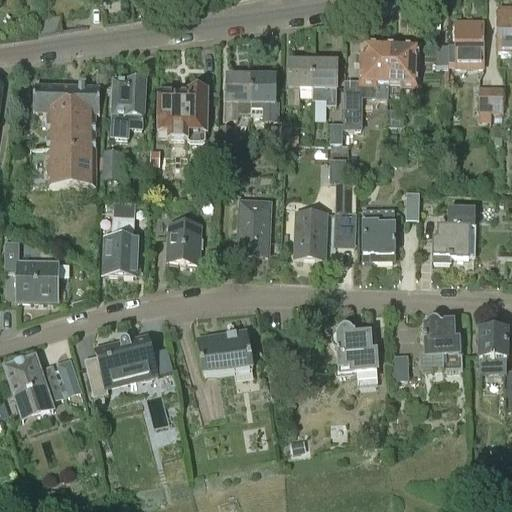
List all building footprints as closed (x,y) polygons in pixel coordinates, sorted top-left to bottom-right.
[(511,16),(497,17),(497,57),(500,57),(500,63),(511,62),(511,16)] [(35,39),(61,34),(59,19),(35,23),(35,39)] [(482,59),(482,28),(454,27),(454,50),(448,50),(448,68),(469,68),(469,59),(482,59)] [(388,91),(389,51),(363,50),(360,88),(344,87),(343,125),(343,136),(356,136),(357,105),(386,107),(388,91)] [(415,92),(417,52),(389,51),(388,91),(415,92)] [(311,94),(312,68),(287,67),(287,111),(297,111),(298,93),(311,94)] [(312,68),(311,94),(312,94),(312,106),(325,107),(325,112),(335,112),(336,68),(312,68)] [(129,86),(113,85),(109,144),(129,145),(130,135),(143,135),(143,121),(142,121),(144,87),(142,87),(140,83),(135,82),(131,83),(129,86)] [(250,120),(250,82),(226,82),(225,125),(236,125),(236,120),(250,120)] [(273,127),(274,83),(250,82),(250,120),(264,120),(264,126),(273,127)] [(94,193),(94,144),(79,144),(78,136),(73,136),(73,119),(56,119),(57,92),(34,92),(33,118),(47,119),(47,158),(30,158),(30,192),(94,193)] [(94,144),(93,120),(98,120),(99,94),(57,92),(56,119),(73,119),(73,136),(78,136),(79,144),(94,144)] [(490,126),(490,93),(478,93),(478,118),(483,118),(483,126),(490,126)] [(490,126),(491,126),(490,118),(502,118),(502,93),(490,93),(490,126)] [(206,138),(207,95),(187,95),(187,98),(157,98),(157,143),(167,143),(167,146),(186,147),(189,149),(201,149),(204,146),(204,138),(206,138)] [(396,134),(396,115),(387,115),(386,133),(396,134)] [(342,130),(329,129),(329,150),(341,150),(342,130)] [(267,149),(280,149),(280,141),(280,132),(267,132),(267,149)] [(232,153),(232,134),(218,134),(218,152),(232,153)] [(289,141),(280,141),(280,149),(297,149),(297,141),(289,141)] [(293,152),(287,158),(293,165),(299,158),(293,152)] [(103,156),(102,193),(116,193),(117,156),(103,156)] [(218,203),(233,202),(233,174),(219,174),(218,203)] [(349,221),(348,189),(335,189),(335,221),(349,221)] [(418,226),(418,204),(405,204),(405,225),(418,226)] [(266,263),(268,217),(269,209),(238,207),(236,261),(266,263)] [(120,283),(123,209),(113,209),(111,244),(103,243),(103,261),(105,261),(104,282),(120,283)] [(139,263),(140,245),(132,245),(134,209),(123,209),(120,283),(136,283),(136,263),(139,263)] [(473,262),(473,215),(447,215),(447,234),(438,234),(437,246),(432,246),(432,270),(448,270),(448,265),(468,265),(468,262),(473,262)] [(393,267),(393,217),(362,217),(362,260),(369,260),(369,267),(393,267)] [(323,266),(325,219),(295,218),(293,264),(323,266)] [(198,272),(200,232),(168,231),(166,270),(198,272)] [(5,249),(5,275),(17,275),(16,307),(56,308),(57,268),(18,267),(18,249),(5,249)] [(424,362),(441,361),(441,378),(461,377),(460,363),(458,363),(457,346),(453,346),(452,327),(447,327),(447,328),(440,329),(440,326),(438,324),(436,323),(431,323),(429,325),(427,327),(427,329),(423,329),(424,362)] [(352,335),(351,334),(350,332),(347,331),(345,331),(342,331),(336,336),(334,337),(332,340),(330,343),(330,349),(332,352),(334,353),(336,354),(338,380),(376,377),(373,339),(354,340),(354,335),(352,335)] [(511,415),(511,378),(505,378),(506,337),(479,336),(478,381),(479,381),(478,397),(499,398),(498,415),(511,415)] [(202,382),(251,375),(244,337),(196,345),(202,382)] [(98,369),(85,373),(92,403),(107,399),(105,393),(156,381),(148,349),(144,350),(143,348),(130,352),(128,344),(125,343),(122,343),(120,344),(119,345),(119,348),(94,354),(98,369)] [(392,387),(406,386),(405,363),(392,363),(392,387)] [(27,364),(3,372),(22,428),(53,417),(50,408),(61,404),(51,372),(39,376),(38,373),(31,376),(27,364)] [(69,366),(56,370),(67,401),(79,397),(69,366)] [(284,381),(268,382),(270,402),(286,401),(284,381)] [(165,428),(164,410),(149,411),(149,429),(165,428)] [(289,451),(291,462),(304,459),(302,448),(289,451)]
